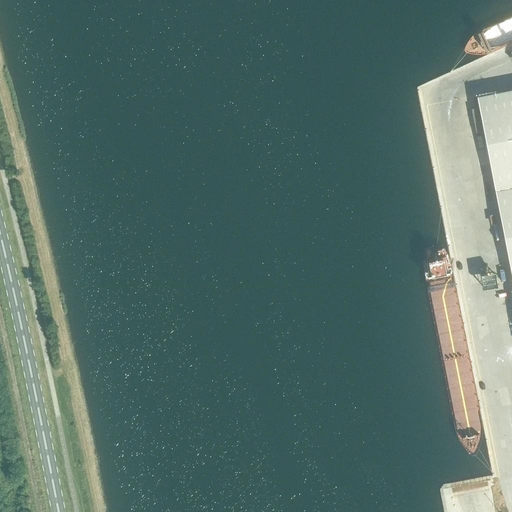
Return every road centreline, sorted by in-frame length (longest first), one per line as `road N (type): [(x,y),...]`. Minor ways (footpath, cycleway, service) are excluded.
road 1 (unknown): [(511,425),(449,127),(461,93),(511,68)]
road 2 (primary): [(62,511),(0,222)]
